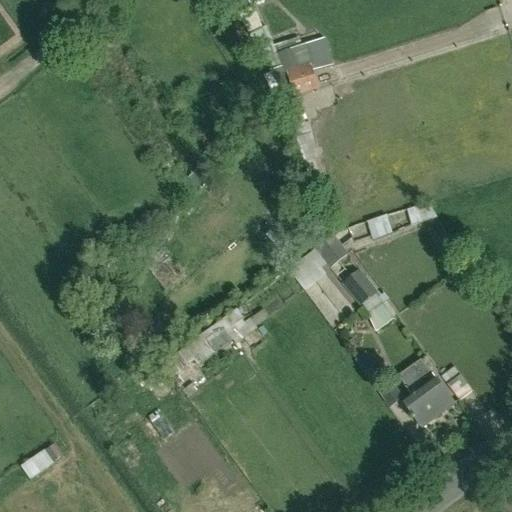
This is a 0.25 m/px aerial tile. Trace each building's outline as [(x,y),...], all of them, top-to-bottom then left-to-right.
[(288,50),(277,54),(266,27),(263,28),(255,9),(238,14),(270,73),(274,79),(287,76),(286,73),(295,70),(288,50)] [(284,99),(293,96),(294,97),(319,90),(311,65),(295,70),(286,73),(287,76),(274,79),(284,99)] [(300,105),(299,105),(297,100),(288,102),(289,108),(286,109),(292,128),(291,128),(295,140),(297,139),(313,187),(326,183),(312,134),(309,123),(306,123),(300,105)] [(202,163),(188,178),(200,189),(214,174),(202,163)] [(407,211),(408,211),(412,226),(437,219),(428,205),(407,211)] [(387,217),(381,219),(367,223),(373,241),(393,234),(387,217)] [(330,269),(349,254),(334,236),(315,250),(330,269)] [(97,276),(112,265),(126,254),(117,241),(110,247),(113,252),(106,257),(91,269),(97,276)] [(471,262),(479,256),(470,242),(462,248),(471,262)] [(315,251),(288,271),(304,292),(325,275),(320,269),(325,265),(315,251)] [(171,261),(153,275),(166,291),(184,277),(171,261)] [(360,307),(378,292),(361,270),(342,285),(360,307)] [(420,361),(398,378),(412,397),(403,404),(411,414),(409,415),(412,419),(413,418),(421,428),(454,404),(436,380),(435,381),(420,361)] [(453,367),(441,376),(459,400),(471,391),(453,367)] [(160,369),(143,380),(151,392),(168,381),(160,369)] [(367,376),(377,390),(387,383),(377,369),(367,376)] [(390,408),(404,398),(392,381),(378,391),(390,408)] [(22,469),(31,482),(56,464),(55,463),(64,456),(56,445),(22,469)]
